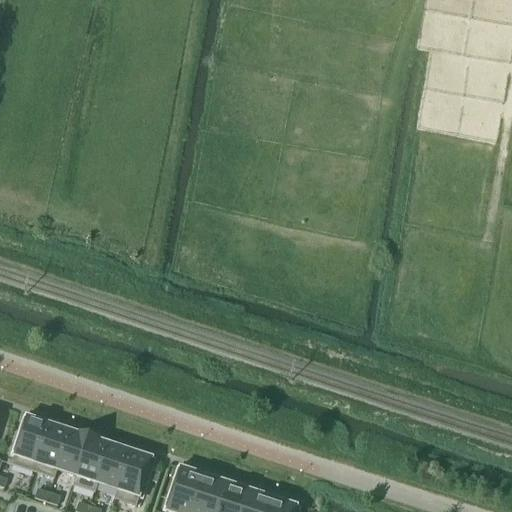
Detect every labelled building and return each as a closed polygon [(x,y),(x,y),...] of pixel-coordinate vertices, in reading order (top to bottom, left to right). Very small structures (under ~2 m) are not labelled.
[(11,469),(33,476),(49,429),(27,421),(22,436),(19,435),(14,451),(17,452),(11,469)] [(54,483),(57,474),(57,473),(69,435),(49,429),(33,476),(54,483)] [(57,473),(57,474),(76,480),(77,480),(90,440),(79,436),(78,438),(69,435),(57,473)] [(77,480),(76,480),(73,489),(95,496),(98,487),(110,449),(101,446),(102,444),(90,440),(77,480)] [(98,487),(117,493),(118,494),(131,456),(110,449),(98,487)] [(118,494),(117,493),(114,503),(136,510),(152,463),(131,456),(118,494)] [(194,511),(204,480),(180,472),(178,481),(175,480),(170,496),(172,497),(167,511),(194,511)] [(194,511),(219,511),(227,488),(204,480),(194,511)] [(219,511),(244,511),(250,495),(227,488),(219,511)] [(34,502),(46,506),(49,496),(38,492),(34,502)] [(269,511),(273,503),(250,495),(244,511),(269,511)] [(60,500),(49,496),(46,506),(57,509),(60,500)] [(269,511),(296,511),(297,511),(273,503),(269,511)]
